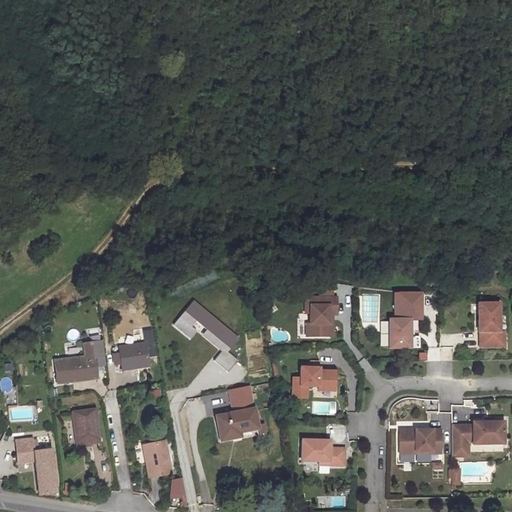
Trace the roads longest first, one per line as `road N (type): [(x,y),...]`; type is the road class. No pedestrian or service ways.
road 1 (track): [(0,332),(87,264),(141,190),(173,174),(511,165)]
road 2 (residential): [(370,511),(373,398),(388,385),(511,382)]
road 3 (track): [(141,190),(121,164),(74,150),(23,66)]
